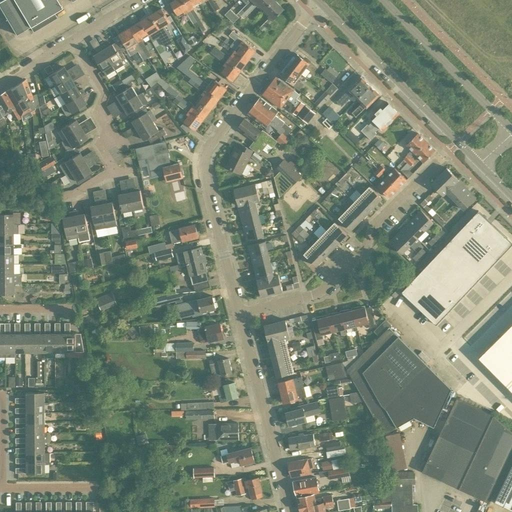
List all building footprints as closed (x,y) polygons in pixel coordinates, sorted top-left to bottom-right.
[(0,0),(0,8),(15,34),(29,26),(32,31),(56,17),(53,12),(61,7),(56,0),(0,0)] [(186,13),(193,24),(196,22),(196,21),(199,19),(196,14),(193,16),(183,0),(175,0),(170,3),(177,15),(183,12),(185,14),(186,13)] [(197,0),(183,0),(193,16),(196,14),(193,9),(195,8),(193,5),(199,2),(197,0)] [(212,0),(197,0),(199,2),(202,0),(205,0),(206,1),(207,0),(215,11),(220,8),(216,1),(214,2),(212,0)] [(250,0),(241,9),(243,12),(244,11),(246,13),(251,8),(250,7),(254,3),(256,0),(250,0)] [(274,0),(256,0),(254,3),(257,6),(258,7),(260,5),(265,10),(275,1),(274,0)] [(275,1),(265,10),(269,15),(268,17),(269,18),(259,28),(260,28),(257,31),(261,35),(269,26),(268,25),(272,21),(284,10),(275,1)] [(162,8),(151,15),(163,35),(166,32),(168,31),(164,26),(170,22),(169,20),(162,8)] [(240,15),(238,13),(236,14),(230,9),(224,14),(233,23),(240,15)] [(241,9),(238,13),(240,15),(244,19),(248,14),(246,13),(244,11),(243,12),(241,9)] [(151,15),(140,22),(149,36),(154,32),(158,38),(159,37),(163,43),(167,41),(166,40),(169,38),(166,32),(163,35),(151,15)] [(196,22),(193,24),(196,28),(199,26),(202,31),(206,29),(199,19),(196,21),(196,22)] [(140,22),(129,28),(141,48),(145,45),(141,40),(143,39),(149,36),(140,22)] [(129,28),(118,35),(125,46),(126,47),(127,49),(130,55),(138,50),(142,56),(145,54),(144,53),(148,51),(145,45),(141,48),(129,28)] [(241,47),(237,53),(248,61),(256,51),(238,37),(239,35),(232,30),(229,35),(240,44),(239,46),(241,47)] [(167,41),(163,43),(165,47),(172,43),(169,38),(166,40),(167,41)] [(187,43),(180,47),(184,53),(189,48),(187,43)] [(104,44),(101,46),(115,70),(124,65),(121,60),(125,57),(120,50),(117,52),(112,44),(107,48),(104,44)] [(115,70),(101,46),(97,48),(100,52),(94,56),(106,76),(115,70)] [(210,52),(214,56),(217,53),(218,53),(219,51),(220,50),(215,46),(210,52)] [(145,54),(142,56),(144,60),(151,56),(148,51),(144,53),(145,54)] [(217,53),(214,56),(220,60),(222,57),(223,57),(224,55),(219,51),(218,53),(217,53)] [(230,57),(225,54),(224,55),(223,57),(227,61),(240,71),(248,61),(237,53),(233,58),(231,56),(230,57)] [(288,61),(288,62),(302,73),(305,68),(312,73),(317,67),(310,62),(309,64),(296,54),(292,58),(291,58),(288,61)] [(233,81),(240,71),(227,61),(225,64),(224,65),(226,67),(221,73),(233,81)] [(71,67),(77,78),(86,74),(80,62),(71,67)] [(176,67),(185,74),(189,68),(182,62),(176,67)] [(302,73),(288,62),(288,63),(288,64),(286,64),(283,68),(284,69),(280,74),(287,79),(286,81),(299,90),(304,84),(297,79),(302,73)] [(48,76),(54,86),(73,74),(71,70),(67,73),(63,67),(48,76)] [(325,68),(320,74),(332,83),(336,77),(325,68)] [(190,78),(188,81),(192,84),(194,81),(195,82),(199,77),(194,73),(193,75),(190,78)] [(54,86),(60,96),(75,87),(71,80),(75,77),(73,74),(54,86)] [(194,81),(192,84),(203,93),(202,94),(204,96),(200,101),(211,110),(218,100),(200,86),(204,81),(203,81),(199,77),(195,82),(194,81)] [(276,77),(270,85),(300,109),(304,105),(295,99),(294,100),(290,96),(294,91),(276,77)] [(353,95),(358,99),(371,86),(362,77),(358,81),(348,90),(337,102),(341,106),(353,95)] [(112,85),(115,91),(124,85),(120,79),(112,85)] [(25,80),(16,85),(21,95),(22,95),(32,111),(34,109),(34,108),(32,98),(25,80)] [(204,81),(200,86),(218,100),(227,89),(216,80),(211,86),(209,85),(204,81)] [(120,101),(116,104),(118,107),(119,109),(138,97),(137,96),(131,86),(132,83),(131,82),(125,86),(116,91),(118,94),(116,96),(118,99),(120,101)] [(314,103),(319,108),(331,96),(330,96),(337,88),(332,84),(325,91),(314,103)] [(21,95),(16,85),(6,91),(16,108),(23,104),(28,113),(32,111),(22,95),(21,95)] [(300,109),(270,85),(263,95),(280,108),(285,102),(290,106),(288,109),(296,115),(300,109)] [(371,86),(358,99),(361,103),(351,113),(355,117),(366,107),(367,108),(380,95),(371,86)] [(66,105),(85,94),(82,89),(78,91),(75,87),(60,96),(66,105)] [(4,92),(0,94),(0,106),(6,114),(10,112),(15,121),(20,118),(4,92)] [(138,97),(119,109),(120,111),(124,108),(126,111),(128,114),(130,113),(132,116),(143,110),(146,108),(148,101),(142,92),(137,96),(138,97)] [(66,105),(61,108),(66,116),(71,113),(78,109),(85,105),(86,104),(82,98),(86,96),(85,94),(66,105)] [(173,101),(177,104),(179,101),(180,102),(183,98),(178,95),(173,101)] [(179,101),(177,104),(188,112),(186,114),(189,116),(184,122),(195,130),(203,119),(185,106),(189,101),(188,101),(187,102),(183,98),(180,102),(179,101)] [(260,98),(254,106),(289,133),(292,129),(284,123),(284,122),(275,115),(278,111),(260,98)] [(196,107),(189,101),(185,106),(203,119),(211,110),(200,101),(196,107)] [(361,130),(367,136),(393,109),(387,102),(371,118),(373,120),(368,125),(367,124),(361,130)] [(305,105),(302,110),(311,118),(315,113),(305,105)] [(333,122),(341,114),(332,105),(324,113),(333,122)] [(289,133),(254,106),(248,114),(266,127),(269,123),(277,130),(277,131),(280,134),(275,140),(277,142),(283,147),(289,140),(290,140),(293,136),(289,133)] [(41,111),(44,116),(51,112),(47,107),(41,111)] [(393,109),(367,136),(370,140),(377,133),(375,132),(380,127),(383,130),(399,114),(393,109)] [(134,133),(135,135),(154,123),(147,112),(145,113),(143,110),(132,116),(134,120),(132,121),(135,125),(136,127),(132,130),(134,133)] [(311,118),(302,110),(297,116),(307,123),(311,118)] [(237,128),(238,128),(254,141),(255,141),(261,146),(265,141),(267,143),(272,147),(277,142),(275,140),(262,130),(261,132),(245,119),(237,128)] [(61,142),(62,143),(86,128),(83,123),(79,126),(75,120),(60,129),(66,138),(61,142)] [(154,123),(135,135),(136,137),(140,134),(144,140),(156,133),(159,138),(166,133),(163,128),(159,131),(154,123)] [(87,139),(84,134),(83,133),(87,130),(86,128),(62,143),(67,151),(65,152),(64,157),(65,158),(77,150),(75,146),(87,139)] [(51,132),(45,135),(48,149),(54,146),(51,132)] [(411,150),(403,158),(407,162),(411,157),(415,154),(427,142),(418,133),(406,145),(411,150)] [(382,149),(387,143),(382,138),(376,143),(382,149)] [(427,142),(415,154),(424,163),(436,151),(427,142)] [(153,144),(135,149),(138,160),(147,158),(151,171),(152,176),(158,174),(158,175),(165,173),(167,181),(183,177),(182,175),(184,174),(183,170),(181,170),(179,164),(171,166),(167,151),(155,154),(153,144)] [(233,156),(227,167),(241,174),(242,173),(246,164),(250,156),(252,152),(240,145),(238,150),(235,149),(232,156),(233,156)] [(90,161),(89,159),(87,156),(83,159),(81,157),(79,153),(77,150),(65,158),(64,158),(66,161),(64,162),(59,166),(65,176),(90,161)] [(262,158),(254,152),(251,156),(258,162),(262,158)] [(28,165),(32,165),(36,164),(35,156),(27,157),(28,163),(28,165)] [(43,162),(38,165),(42,171),(46,168),(55,163),(51,157),(43,162)] [(411,157),(407,162),(410,166),(415,161),(411,157)] [(282,182),(278,186),(280,188),(277,192),(278,193),(279,198),(288,188),(289,189),(302,176),(284,159),(275,168),(285,178),(282,182)] [(90,161),(65,176),(69,182),(78,184),(92,176),(90,172),(91,172),(87,166),(91,163),(90,161)] [(381,165),(377,169),(382,173),(386,170),(381,165)] [(431,184),(437,190),(453,174),(447,168),(431,184)] [(395,169),(386,178),(398,189),(407,180),(395,169)] [(443,196),(446,193),(453,187),(454,188),(460,183),(459,181),(459,180),(453,174),(437,190),(443,196)] [(398,189),(386,178),(378,186),(390,198),(398,189)] [(263,189),(267,187),(272,186),(271,180),(261,182),(263,189)] [(57,189),(52,182),(47,185),(51,193),(57,189)] [(446,193),(455,202),(467,190),(460,183),(454,188),(453,187),(446,193)] [(234,189),(239,209),(248,207),(247,204),(255,202),(260,201),(257,190),(256,184),(234,189)] [(132,187),(128,188),(133,210),(144,208),(140,191),(136,191),(133,192),(132,187)] [(369,187),(361,195),(374,207),(382,199),(369,187)] [(122,194),(119,195),(122,212),(133,210),(128,188),(124,189),(125,194),(122,194)] [(467,190),(455,202),(464,210),(476,198),(467,190)] [(361,195),(354,202),(366,214),(374,207),(361,195)] [(432,209),(427,204),(433,198),(429,195),(420,204),(428,212),(432,209)] [(106,228),(102,199),(97,200),(98,205),(91,206),(96,230),(106,228)] [(105,199),(102,199),(106,228),(117,226),(113,202),(106,203),(105,199)] [(259,215),(255,202),(247,204),(248,207),(239,209),(242,220),(259,215)] [(354,202),(346,210),(359,222),(366,214),(354,202)] [(511,233),(483,206),(480,210),(511,239),(511,245),(508,249),(511,252),(511,233)] [(77,210),(74,211),(80,241),(90,239),(85,214),(78,215),(77,210)] [(359,222),(346,210),(339,218),(351,230),(359,222)] [(421,210),(413,218),(425,230),(433,223),(421,210)] [(0,224),(17,224),(12,224),(12,218),(20,218),(20,211),(12,211),(12,214),(0,213),(0,224)] [(46,214),(46,221),(54,221),(54,211),(48,211),(48,214),(46,214)] [(80,241),(74,211),(69,212),(70,217),(63,218),(67,240),(78,238),(79,242),(80,241)] [(478,211),(401,292),(436,325),(477,282),(508,249),(507,248),(511,244),(507,239),(508,239),(478,211)] [(154,225),(162,223),(160,213),(152,214),(154,225)] [(314,218),(310,214),(306,219),(309,223),(314,218)] [(259,215),(242,220),(243,223),(244,230),(261,226),(259,219),(259,215)] [(413,218),(405,226),(418,238),(425,230),(413,218)] [(334,223),(327,231),(339,243),(347,235),(334,223)] [(0,233),(12,234),(17,234),(17,224),(0,224),(0,233)] [(172,244),(198,237),(195,225),(169,231),(172,244)] [(300,225),(295,230),(303,237),(307,233),(300,225)] [(247,241),(264,236),(262,228),(261,226),(244,230),(245,232),(247,241)] [(405,226),(397,233),(410,246),(418,238),(405,226)] [(303,237),(295,230),(291,234),(296,238),(301,243),(305,240),(303,237)] [(327,231),(319,238),(332,250),(339,243),(327,231)] [(0,244),(21,244),(13,244),(12,234),(0,233),(0,244)] [(410,246),(397,233),(390,241),(402,254),(410,246)] [(319,238),(312,246),(324,258),(332,250),(319,238)] [(436,241),(433,238),(428,242),(431,246),(436,241)] [(136,239),(125,241),(127,249),(137,247),(136,239)] [(267,250),(265,241),(248,245),(250,254),(251,256),(268,252),(267,250)] [(63,252),(63,244),(56,243),(55,251),(63,252)] [(171,248),(173,248),(172,243),(165,245),(167,249),(151,253),(153,261),(173,256),(171,248)] [(0,254),(13,254),(13,248),(21,248),(21,244),(0,244),(0,254)] [(324,258),(312,246),(304,254),(316,266),(324,258)] [(170,266),(170,268),(204,260),(200,247),(176,253),(179,264),(170,266)] [(422,249),(417,253),(421,257),(425,252),(422,249)] [(104,252),(96,253),(98,265),(106,264),(104,252)] [(251,256),(254,267),(271,263),(268,252),(251,256)] [(56,262),(66,263),(66,254),(57,253),(56,262)] [(0,264),(13,264),(13,254),(0,254),(0,264)] [(113,263),(118,262),(126,260),(124,254),(117,256),(112,257),(113,263)] [(83,259),(85,269),(93,267),(91,257),(83,259)] [(204,260),(170,268),(171,272),(177,271),(176,270),(188,267),(193,284),(208,280),(206,271),(204,260)] [(79,270),(77,261),(69,263),(71,272),(79,270)] [(274,276),(271,263),(254,267),(256,277),(265,275),(266,278),(274,276)] [(0,274),(13,274),(13,264),(0,264),(0,274)] [(0,284),(13,284),(21,284),(21,274),(13,274),(0,274),(0,284)] [(283,291),(281,284),(281,283),(279,275),(274,276),(266,278),(265,275),(256,277),(259,288),(261,297),(283,291)] [(297,276),(292,277),(294,283),(286,285),(287,290),(300,287),(299,285),(297,276)] [(13,284),(0,284),(0,294),(13,294),(13,284)] [(117,304),(112,292),(96,299),(101,311),(117,304)] [(166,295),(153,299),(155,307),(176,302),(181,300),(180,294),(167,297),(166,295)] [(182,304),(177,305),(180,318),(201,313),(209,311),(215,309),(216,309),(213,296),(197,300),(198,301),(190,303),(190,302),(182,304)] [(365,306),(352,308),(357,325),(364,324),(365,326),(366,328),(376,325),(372,307),(365,308),(365,306)] [(352,309),(341,311),(345,328),(352,327),(354,331),(358,330),(357,325),(352,308),(352,309)] [(329,314),(333,331),(340,330),(341,336),(347,334),(345,328),(341,311),(340,311),(341,312),(329,314)] [(313,328),(316,340),(317,340),(323,338),(322,334),(333,331),(329,314),(329,315),(317,317),(318,319),(320,326),(313,328)] [(277,340),(285,338),(290,337),(290,336),(288,329),(288,327),(286,320),(264,326),(266,334),(269,345),(277,343),(277,340)] [(5,334),(5,357),(15,357),(15,334),(10,334),(10,323),(5,323),(5,334)] [(15,334),(15,357),(15,353),(25,352),(25,334),(20,334),(20,323),(15,323),(15,334)] [(25,323),(25,334),(25,352),(35,352),(35,334),(30,334),(30,323),(25,323)] [(35,334),(35,352),(45,352),(45,334),(40,334),(40,323),(35,323),(35,334)] [(45,323),(45,334),(45,352),(55,352),(55,334),(50,334),(50,323),(45,323)] [(55,323),(55,334),(55,352),(65,352),(65,334),(60,334),(60,323),(55,323)] [(65,323),(65,334),(65,352),(84,352),(83,333),(70,334),(70,323),(65,323)] [(511,323),(478,357),(507,386),(511,381),(511,323)] [(157,324),(143,325),(140,325),(141,335),(151,335),(150,334),(158,333),(157,324)] [(198,329),(201,343),(209,341),(209,342),(224,338),(220,324),(198,329)] [(139,333),(132,326),(126,331),(133,339),(139,333)] [(385,434),(414,417),(434,427),(451,389),(429,366),(391,327),(347,370),(385,434)] [(277,343),(269,345),(271,356),(288,351),(285,338),(277,340),(277,343)] [(154,352),(154,356),(167,356),(167,352),(176,352),(176,358),(206,358),(206,350),(194,350),(193,343),(165,343),(163,345),(163,352),(154,352)] [(291,361),(288,351),(271,356),(274,366),(291,361)] [(219,361),(218,357),(209,360),(213,377),(232,373),(229,358),(219,361)] [(30,384),(44,384),(44,360),(37,360),(37,377),(30,377),(30,384)] [(291,361),(274,366),(277,377),(294,373),(291,361)] [(346,376),(343,362),(326,366),(329,380),(346,376)] [(79,382),(84,387),(91,378),(86,374),(79,382)] [(293,379),(278,382),(281,392),(304,386),(301,377),(293,379)] [(215,382),(221,403),(228,401),(228,399),(238,397),(235,382),(224,385),(223,380),(215,382)] [(304,386),(281,392),(283,403),(291,401),(294,400),(298,399),(298,398),(306,396),(304,388),(304,386)] [(326,387),(327,397),(340,396),(338,386),(326,387)] [(350,394),(351,403),(357,402),(363,401),(358,392),(355,392),(355,393),(350,394)] [(16,403),(26,403),(45,403),(44,393),(26,393),(26,398),(15,398),(16,403)] [(329,399),(332,421),(347,419),(344,397),(329,399)] [(511,432),(493,416),(456,399),(422,471),(486,501),(511,445),(511,432)] [(214,401),(181,403),(181,410),(214,408),(214,401)] [(292,424),(296,423),(306,421),(305,417),(320,413),(317,401),(312,403),(293,408),(294,411),(286,413),(289,425),(292,424)] [(16,413),(26,413),(45,413),(45,403),(26,403),(26,408),(16,408),(16,413)] [(185,410),(186,419),(214,418),(214,409),(185,410)] [(16,423),(26,423),(45,423),(45,413),(26,413),(26,418),(16,418),(16,423)] [(16,433),(27,433),(45,433),(45,423),(26,423),(27,428),(16,428),(16,433)] [(238,423),(214,424),(215,440),(239,439),(238,423)] [(333,438),(331,431),(318,434),(320,441),(333,438)] [(400,432),(386,435),(393,471),(407,468),(400,432)] [(16,443),(27,443),(45,443),(45,442),(49,442),(51,440),(51,435),(49,433),(45,433),(27,433),(27,438),(16,438),(16,443)] [(146,433),(135,437),(138,445),(148,442),(146,433)] [(303,433),(298,434),(298,436),(289,438),(291,450),(315,446),(313,434),(304,435),(303,433)] [(340,441),(326,444),(327,450),(341,448),(340,441)] [(16,453),(27,453),(45,453),(45,443),(27,443),(27,448),(16,448),(16,453)] [(254,462),(251,448),(228,453),(227,448),(220,450),(221,455),(223,463),(228,462),(229,463),(240,460),(241,465),(254,462)] [(27,453),(27,458),(16,458),(16,463),(27,463),(45,463),(50,463),(50,453),(45,453),(27,453)] [(288,462),(292,477),(312,473),(310,468),(315,467),(312,458),(308,459),(288,462)] [(321,462),(323,470),(333,468),(331,460),(321,462)] [(45,463),(27,463),(27,468),(16,468),(16,473),(27,473),(45,473),(45,463)] [(328,470),(329,479),(350,475),(348,466),(328,470)] [(511,466),(495,502),(511,509),(511,466)] [(203,478),(212,477),(214,477),(214,469),(203,469),(193,469),(194,478),(203,477),(203,478)] [(392,485),(392,490),(391,491),(391,500),(392,500),(392,511),(417,511),(417,504),(413,505),(412,484),(415,484),(415,471),(391,472),(392,485)] [(244,477),(233,480),(234,484),(235,490),(237,495),(246,493),(244,487),(247,486),(247,487),(249,486),(252,499),(262,497),(261,492),(262,492),(258,478),(245,481),(244,477)] [(316,477),(293,481),(297,496),(319,493),(316,477)] [(378,484),(379,492),(390,490),(388,483),(378,484)] [(383,502),(391,500),(391,491),(382,493),(383,502)] [(297,497),(300,509),(306,508),(305,505),(319,502),(320,506),(334,503),(332,494),(322,496),(322,497),(315,499),(314,494),(297,497)] [(337,500),(338,510),(350,508),(355,506),(354,500),(359,499),(359,496),(337,500)] [(214,498),(190,499),(190,508),(215,506),(214,498)] [(306,508),(300,509),(300,511),(323,511),(326,511),(325,509),(334,507),(334,503),(320,506),(319,502),(305,505),(306,508)]
